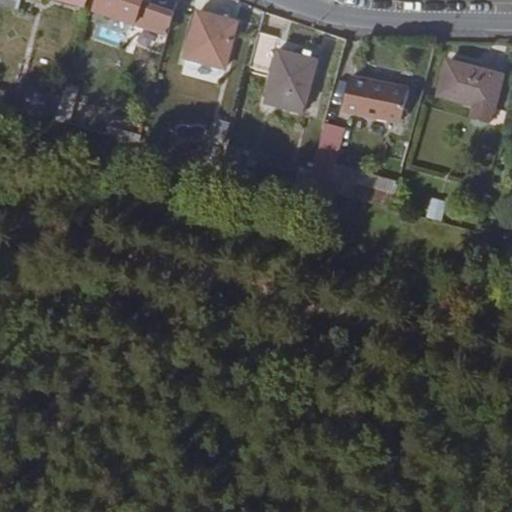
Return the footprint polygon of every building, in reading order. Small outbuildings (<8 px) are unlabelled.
[(168,34),(174,10),(144,2),(145,0),(98,0),(95,9),(168,34)] [(238,23),(197,12),(184,59),(226,70),(238,23)] [(277,38),(258,33),(249,68),(268,73),(277,38)] [(317,61),(278,50),(265,96),(305,107),(317,61)] [(503,76),(447,61),(438,97),(472,106),(469,119),(491,125),(503,76)] [(411,91),(349,75),(340,111),(402,126),(411,91)] [(343,128),(324,123),(306,186),(326,191),(343,128)] [(391,207),(398,181),(337,165),(330,192),(391,207)] [(430,197),(426,217),(442,220),(446,200),(430,197)]
